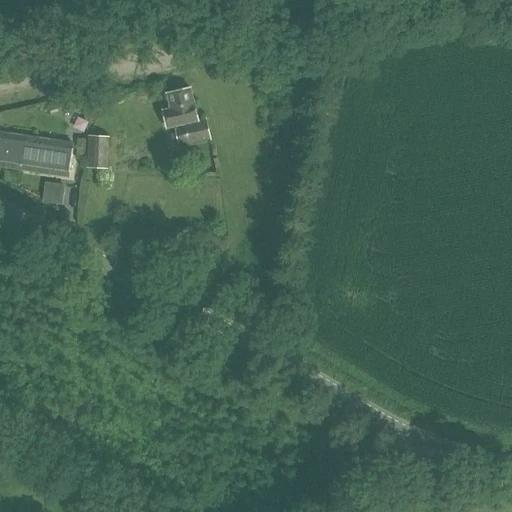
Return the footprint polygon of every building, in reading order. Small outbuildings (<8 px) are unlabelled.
[(176,126),(181,147),(211,140),(207,119),(199,121),(191,88),(168,94),(172,109),(164,111),(168,128),(176,126)] [(48,104),(49,111),(61,108),(59,101),(48,104)] [(0,140),(0,165),(70,176),(75,145),(1,133),(0,140)] [(108,169),(109,137),(90,136),(89,168),(108,169)] [(88,159),(89,139),(78,138),(77,158),(88,159)] [(43,201),(61,204),(64,185),(46,183),(43,201)] [(208,247),(224,253),(229,241),(210,233),(206,242),(210,243),(208,247)]
